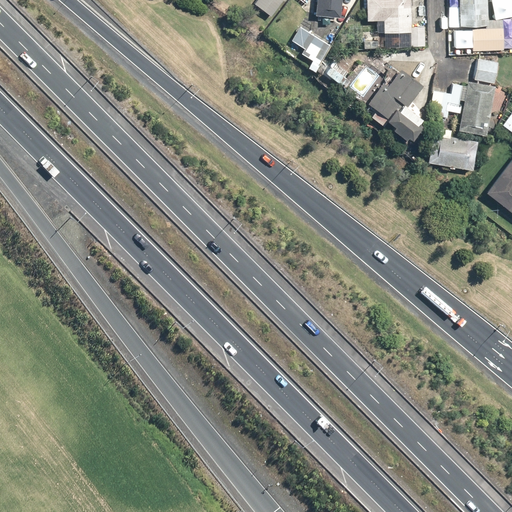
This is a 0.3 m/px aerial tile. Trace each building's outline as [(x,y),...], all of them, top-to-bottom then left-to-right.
[(281,1),(280,0),(254,0),(251,5),(269,18),(281,1)] [(313,0),(312,16),(336,18),(337,0),(313,0)] [(361,0),(362,22),(380,21),(380,34),(390,34),(407,33),(406,0),(361,0)] [(483,0),(455,0),(456,27),(484,27),(483,0)] [(320,38),(335,27),(330,20),(315,30),(320,38)] [(311,72),(328,45),(320,41),(297,27),(288,43),(300,50),(297,54),(309,61),(305,68),(311,72)] [(500,51),(499,29),(469,30),(470,51),(500,51)] [(494,62),(475,58),(471,79),(490,83),(494,62)] [(384,87),(380,84),(363,105),(382,121),(380,124),(406,144),(418,129),(413,125),(417,119),(403,108),(419,87),(398,70),(384,87)] [(482,136),(491,86),(464,81),(455,131),(482,136)] [(457,113),(461,85),(446,83),(445,90),(430,87),(425,116),(444,119),(445,111),(457,113)] [(511,108),(499,126),(511,135),(511,108)] [(469,172),(474,142),(430,134),(424,164),(469,172)] [(511,153),(481,193),(511,217),(511,153)]
